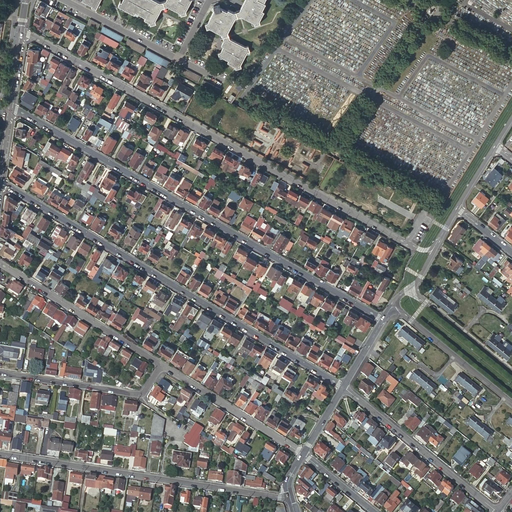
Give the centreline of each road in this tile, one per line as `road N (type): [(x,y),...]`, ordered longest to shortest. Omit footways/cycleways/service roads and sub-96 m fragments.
road 1 (residential): [(435,247),(416,249),(20,31)]
road 2 (residential): [(8,106),(383,319)]
road 3 (residential): [(344,386),(0,183)]
road 4 (residential): [(0,454),(291,498)]
road 5 (residential): [(344,386),(496,511)]
road 6 (residential): [(0,263),(161,365)]
road 7 (residential): [(0,372),(142,394),(161,365)]
road 8 (residential): [(161,365),(304,454)]
road 9 (residential): [(400,309),(511,402)]
road 10 (residential): [(511,373),(409,289)]
road 11 (residential): [(65,0),(178,59)]
